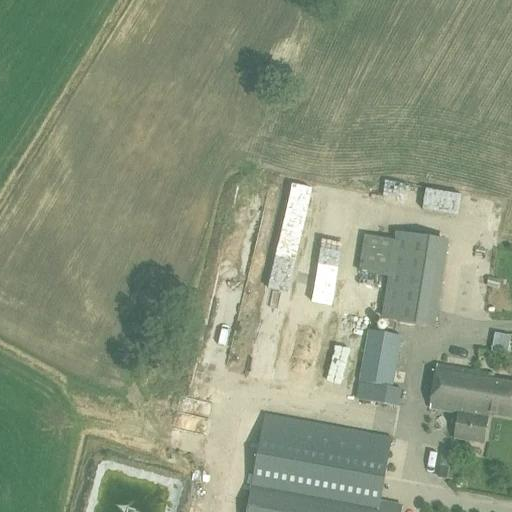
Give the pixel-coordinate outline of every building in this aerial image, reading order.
[(383,319),(437,328),(465,143),(411,135),(383,315),(383,319)] [(482,224),(504,228),(510,196),(487,192),(482,224)] [(486,227),(485,237),(503,239),(504,229),(486,227)] [(470,274),(462,299),(488,308),(496,282),(470,274)] [(283,315),(295,317),(301,281),(275,277),(266,337),(280,339),(283,315)] [(354,414),(383,419),(397,421),(403,390),(394,388),(402,337),(369,331),(354,414)] [(431,410),(459,414),(488,419),(489,414),(511,417),(511,384),(495,381),(496,374),(438,365),(431,410)] [(264,392),(280,394),(282,379),(266,377),(264,392)] [(194,431),(217,435),(221,409),(198,406),(194,431)] [(265,414),(250,501),(247,511),(401,511),(403,505),(381,501),(393,438),(265,414)] [(459,414),(455,439),(484,444),(488,419),(459,414)] [(189,467),(191,455),(175,452),(172,463),(189,467)] [(111,490),(128,475),(124,472),(114,481),(109,475),(103,481),(111,490)] [(142,511),(151,484),(153,484),(156,476),(140,472),(129,507),(109,501),(106,511),(142,511)]
